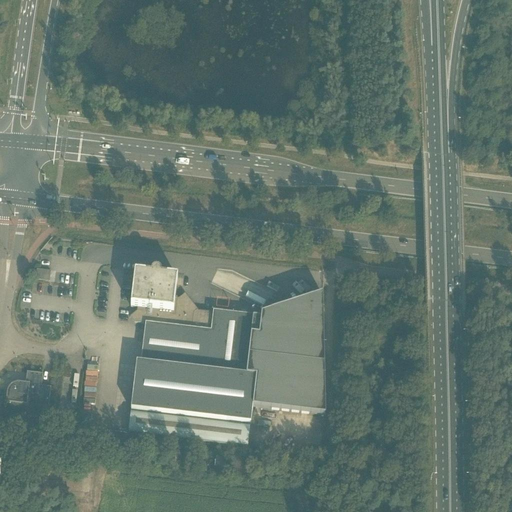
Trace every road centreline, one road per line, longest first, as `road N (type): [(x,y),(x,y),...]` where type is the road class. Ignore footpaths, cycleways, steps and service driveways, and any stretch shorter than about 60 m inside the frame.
road 1 (primary): [(28,202),(511,262)]
road 2 (primary): [(511,202),(35,143)]
road 3 (primary): [(448,511),(441,156)]
road 4 (unclassified): [(511,292),(351,264)]
road 5 (primary): [(441,156),(466,0)]
road 6 (primary): [(35,143),(55,0)]
road 7 (primary): [(29,0),(10,142)]
